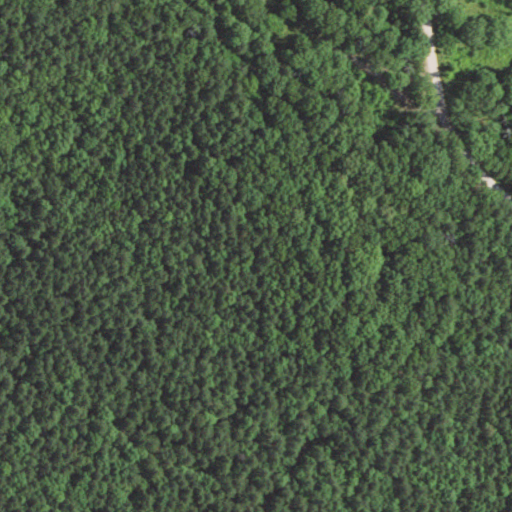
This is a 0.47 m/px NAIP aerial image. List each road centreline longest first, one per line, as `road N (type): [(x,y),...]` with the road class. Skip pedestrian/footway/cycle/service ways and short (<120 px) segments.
road 1 (residential): [(511,206),(465,161),(442,116),(422,0)]
road 2 (residential): [(284,0),(342,51),(442,116)]
